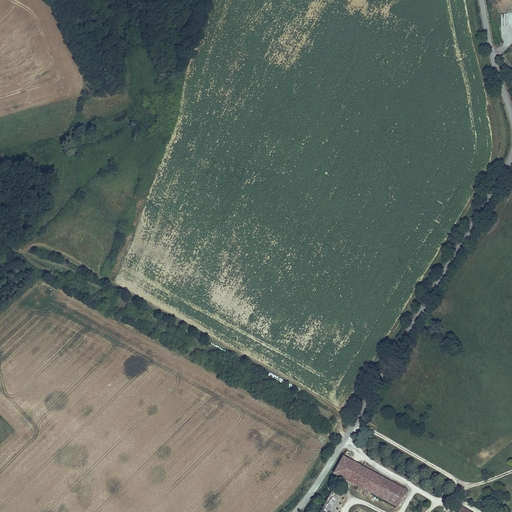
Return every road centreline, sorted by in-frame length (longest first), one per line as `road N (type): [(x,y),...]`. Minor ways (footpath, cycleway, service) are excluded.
road 1 (tertiary): [(293,511),(511,153)]
road 2 (track): [(354,418),(463,484),(435,499),(343,437)]
road 3 (tertiary): [(511,118),(482,0)]
